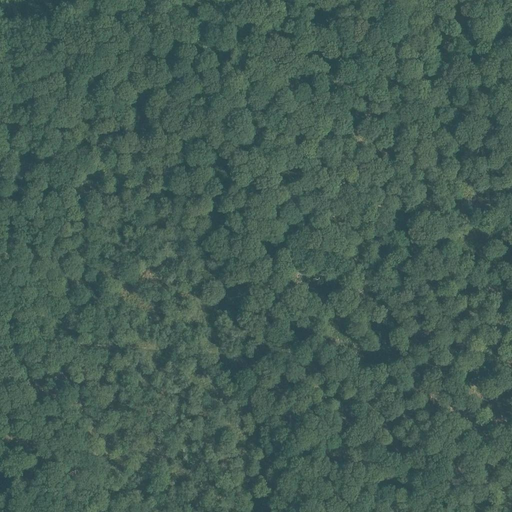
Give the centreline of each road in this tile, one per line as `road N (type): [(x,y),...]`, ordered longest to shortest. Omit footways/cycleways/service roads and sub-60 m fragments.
road 1 (track): [(0,342),(214,355),(149,201),(121,106),(91,52),(93,0)]
road 2 (track): [(214,355),(511,372)]
road 3 (track): [(214,355),(241,419),(246,511)]
